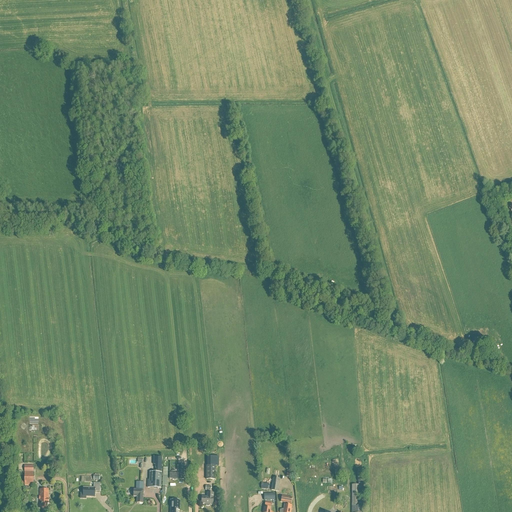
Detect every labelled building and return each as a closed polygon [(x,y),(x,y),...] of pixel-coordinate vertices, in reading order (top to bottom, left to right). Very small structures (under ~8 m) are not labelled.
[(33,466),(24,466),(25,485),(34,485),(33,466)] [(215,480),(215,467),(206,467),(206,480),(215,480)] [(162,473),(149,473),(149,480),(148,480),(147,489),(161,489),(162,473)] [(273,478),(271,489),(271,491),(279,492),(280,488),(279,487),(280,479),(273,478)] [(100,484),(94,484),(93,489),(83,488),(83,492),(82,492),(80,494),(80,499),(86,499),(86,497),(94,497),(95,492),(100,492),(100,484)] [(40,509),(47,509),(47,503),(48,503),(48,499),(48,489),(39,489),(40,509)] [(143,504),(143,492),(143,491),(134,490),(133,497),(137,498),(137,504),(143,504)] [(207,493),(207,497),(202,497),(201,504),(206,505),(206,506),(207,506),(208,507),(209,506),(210,506),(210,505),(213,505),(213,498),(214,494),(207,493)] [(293,498),(283,497),(282,502),(287,502),(286,505),(284,504),(283,510),(282,510),(281,510),(280,511),(279,511),(290,511),(292,506),(289,505),(289,503),(292,503),(293,498)] [(170,500),(170,511),(178,511),(179,511),(180,500),(170,500)] [(358,501),(352,501),(351,511),(363,511),(363,507),(358,507),(358,501)]
